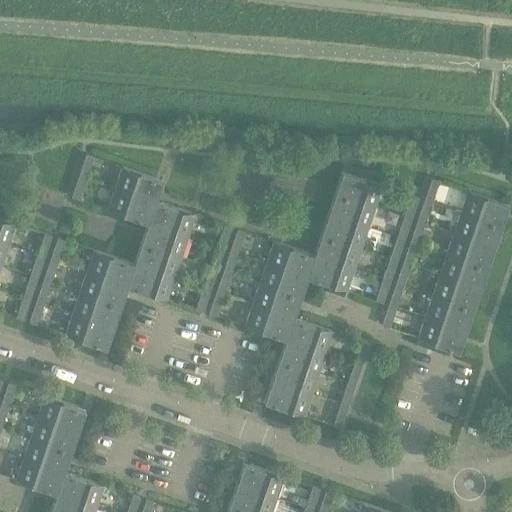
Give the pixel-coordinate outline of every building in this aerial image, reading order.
[(86,154),(79,175),(87,178),(94,157),(86,154)] [(122,167),(115,188),(148,198),(156,201),(162,180),(155,178),(122,167)] [(349,174),(342,195),(375,206),(382,185),(351,174),(349,174)] [(79,175),(71,198),(79,200),(87,178),(79,175)] [(432,178),(424,199),(432,202),(439,181),(432,178)] [(115,188),(108,209),(141,219),(143,215),(148,198),(115,188)] [(467,191),(460,211),(494,223),(501,225),(508,205),(501,202),(467,191)] [(342,195),(335,216),(368,227),(375,206),(342,195)] [(411,195),(404,216),(412,218),(419,197),(411,195)] [(424,199),(417,220),(425,223),(432,202),(424,199)] [(156,222),(155,224),(188,235),(195,214),(163,203),(156,222)] [(460,211),(453,233),(487,244),(494,246),(501,225),(494,223),(460,211)] [(335,216),(328,237),(361,248),(368,227),(335,216)] [(404,216),(397,235),(405,237),(412,218),(404,216)] [(0,218),(0,241),(8,244),(15,223),(0,218)] [(417,220),(411,239),(418,242),(425,223),(417,220)] [(155,224),(149,244),(181,255),(188,235),(155,224)] [(224,224),(217,244),(225,247),(232,227),(224,224)] [(238,229),(231,249),(238,251),(245,231),(238,229)] [(44,233),(37,254),(44,257),(51,235),(44,233)] [(453,233),(446,253),(480,265),(487,244),(453,233)] [(397,235),(391,254),(399,257),(405,237),(397,235)] [(328,237),(321,257),(354,268),(361,248),(328,237)] [(58,238),(50,259),(58,261),(65,240),(58,238)] [(411,239),(404,258),(412,261),(418,242),(411,239)] [(274,241),(266,263),(299,274),(307,252),(274,241)] [(149,244),(141,266),(174,277),(181,255),(149,244)] [(217,244),(211,265),(218,267),(225,247),(217,244)] [(231,249),(224,269),(232,271),(238,251),(231,249)] [(94,250),(87,272),(120,283),(127,261),(94,250)] [(446,253),(439,273),(473,285),(480,265),(446,253)] [(37,254),(30,275),(37,277),(44,257),(37,254)] [(391,254),(383,275),(391,278),(399,257),(391,254)] [(321,257),(314,279),(315,279),(322,282),(346,290),(354,268),(321,257)] [(404,258),(397,280),(404,283),(412,261),(404,258)] [(50,259),(43,279),(51,282),(58,261),(50,259)] [(266,263),(260,283),(293,294),(299,274),(266,263)] [(203,287),(210,290),(218,267),(211,265),(210,265),(207,275),(202,273),(201,277),(198,276),(195,285),(203,287)] [(141,266),(134,288),(166,299),(174,277),(141,266)] [(224,269),(217,290),(224,293),(232,271),(224,269)] [(87,272),(80,293),(113,303),(120,306),(127,285),(120,283),(87,272)] [(439,273),(432,294),(466,306),(473,285),(439,273)] [(30,275),(23,295),(30,298),(37,277),(30,275)] [(383,275),(375,300),(383,303),(391,278),(383,275)] [(43,279),(36,300),(44,303),(51,282),(43,279)] [(397,280),(389,302),(397,305),(404,283),(397,280)] [(260,283),(253,304),(286,315),(293,294),(260,283)] [(203,287),(196,309),(203,311),(210,290),(203,287)] [(217,290),(209,313),(217,316),(224,293),(217,290)] [(80,293),(73,314),(105,325),(112,327),(120,306),(113,303),(80,293)] [(432,294),(425,316),(459,327),(466,306),(432,294)] [(23,295),(16,318),(23,320),(30,298),(23,295)] [(36,300),(29,322),(36,325),(44,303),(36,300)] [(381,326),(389,328),(397,305),(389,302),(381,326)] [(253,304),(245,325),(278,337),(286,315),(253,304)] [(73,314),(66,335),(98,346),(104,348),(105,348),(112,327),(105,325),(73,314)] [(425,316),(418,336),(452,348),(459,327),(425,316)] [(293,317),(286,339),(293,341),(326,352),(333,331),(301,320),(300,320),(293,317)] [(286,339),(279,359),(286,361),(319,372),(326,352),(293,341),(286,339)] [(361,341),(354,362),(362,364),(369,344),(361,341)] [(279,359),(272,380),(279,382),(312,393),(319,372),(286,361),(279,359)] [(354,362),(347,383),(355,386),(362,364),(354,362)] [(272,380),(265,401),(272,403),(305,414),(312,393),(279,382),(272,380)] [(8,383),(1,404),(8,406),(13,393),(15,387),(15,386),(8,383)] [(347,383),(340,404),(348,407),(355,386),(347,383)] [(44,396),(38,415),(70,426),(78,429),(84,409),(77,407),(44,396)] [(0,427),(1,428),(2,426),(5,417),(8,406),(1,404),(0,406),(0,427)] [(340,404),(333,425),(340,428),(348,407),(340,404)] [(38,415),(30,438),(63,449),(70,451),(78,429),(70,426),(38,415)] [(30,438),(23,458),(56,469),(63,472),(70,451),(63,449),(30,438)] [(23,458),(16,480),(49,491),(56,494),(63,472),(56,469),(23,458)] [(244,463),(237,484),(243,486),(276,498),(283,476),(251,465),(244,463)] [(64,472),(57,494),(63,496),(96,507),(103,485),(70,474),(68,473),(64,472)] [(237,484),(230,505),(236,507),(251,511),(271,511),(276,498),(243,486),(237,484)] [(306,505),(305,507),(313,509),(320,489),(312,486),(308,498),(306,505)] [(325,490),(318,511),(319,511),(326,511),(333,493),(325,490)] [(55,498),(50,511),(94,511),(96,507),(63,496),(57,494),(55,498)] [(132,495),(126,511),(134,511),(140,497),(132,495)] [(146,499),(141,511),(150,511),(154,502),(146,499)] [(388,511),(362,503),(359,511),(388,511)]
